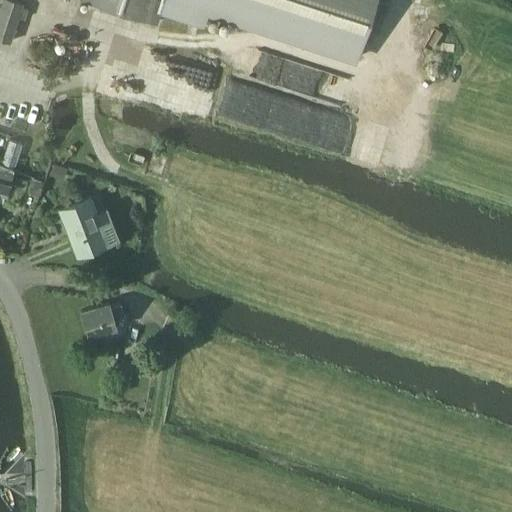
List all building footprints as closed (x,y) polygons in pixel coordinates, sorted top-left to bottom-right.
[(19,0),(1,0),(0,3),(0,36),(10,40),(22,1),(19,0)] [(94,0),(156,20),(162,0),(94,0)] [(166,0),(162,15),(200,27),(206,8),(355,57),(373,0),(166,0)] [(0,193),(5,195),(12,169),(0,164),(0,193)] [(87,195),(58,207),(75,252),(105,240),(99,225),(111,220),(105,206),(93,210),(87,195)] [(111,318),(122,315),(119,302),(107,305),(106,301),(79,309),(86,335),(114,327),(111,318)] [(124,390),(132,359),(120,356),(112,387),(124,390)]
